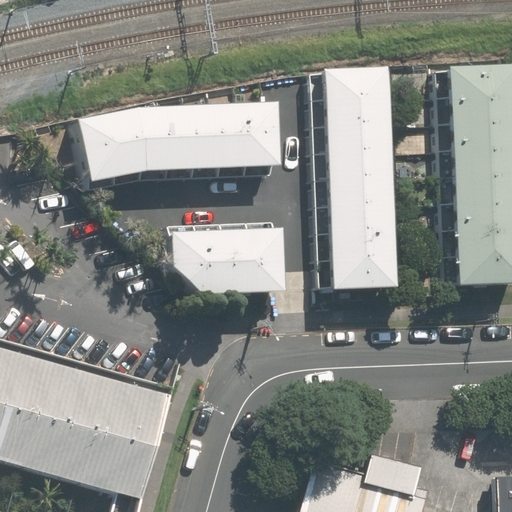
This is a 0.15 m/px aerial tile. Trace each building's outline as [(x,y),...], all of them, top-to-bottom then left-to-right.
[(433,73),(440,292),(506,290),(499,70),(433,73)] [(378,293),(370,73),(307,75),(314,295),(378,293)] [(120,116),(67,128),(76,192),(132,177),(263,174),(262,112),(120,116)] [(168,226),(169,236),(173,236),(174,267),(202,293),(287,291),(284,227),(274,228),(273,222),(168,226)] [(0,511),(111,511),(143,402),(0,357),(0,511)] [(291,511),(413,511),(419,493),(305,462),(291,511)] [(511,511),(511,481),(487,481),(486,511),(511,511)]
